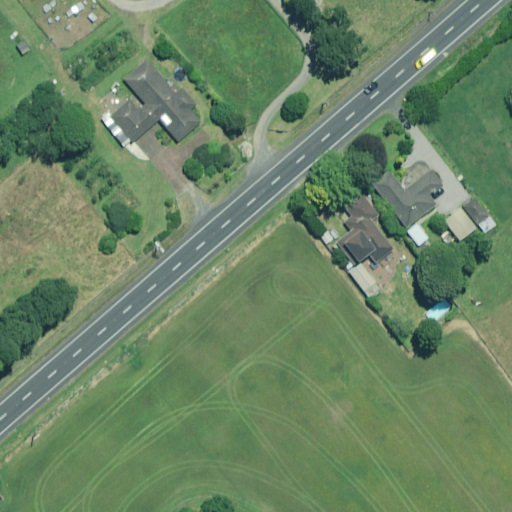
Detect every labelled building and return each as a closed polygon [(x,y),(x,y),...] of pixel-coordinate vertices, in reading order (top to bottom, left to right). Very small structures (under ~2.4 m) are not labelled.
[(122,78),(124,81),(143,102),(136,108),(130,100),(109,117),(132,143),(158,120),(177,142),(200,123),(189,110),(197,103),(173,74),(167,80),(154,65),(156,63),(149,55),(122,78)] [(370,185),(418,247),(429,239),(415,222),(433,208),(426,198),(441,187),(429,171),(403,191),(388,171),(370,185)] [(380,215),(363,193),(337,214),(350,231),(336,242),(342,251),(354,266),(367,256),(374,265),(393,250),(371,222),(380,215)] [(476,228),(459,208),(443,222),(460,242),(476,228)] [(327,230),(319,235),(326,245),(334,240),(327,230)] [(381,292),(363,267),(351,276),(369,301),(381,292)]
